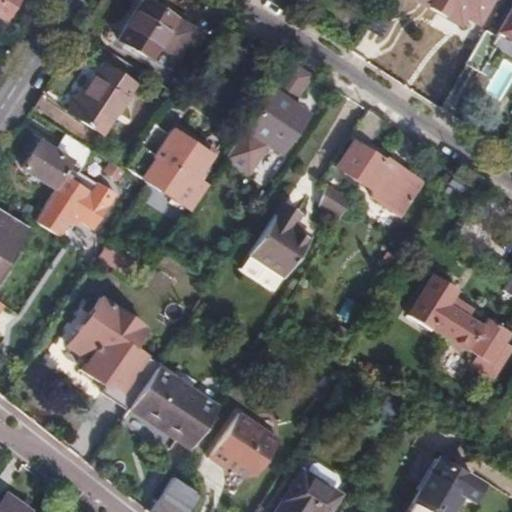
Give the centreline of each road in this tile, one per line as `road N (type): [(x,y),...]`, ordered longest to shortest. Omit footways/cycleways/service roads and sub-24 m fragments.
road 1 (residential): [(230,0),(511,180)]
road 2 (residential): [(114,511),(0,423)]
road 3 (residential): [(0,114),(73,0)]
